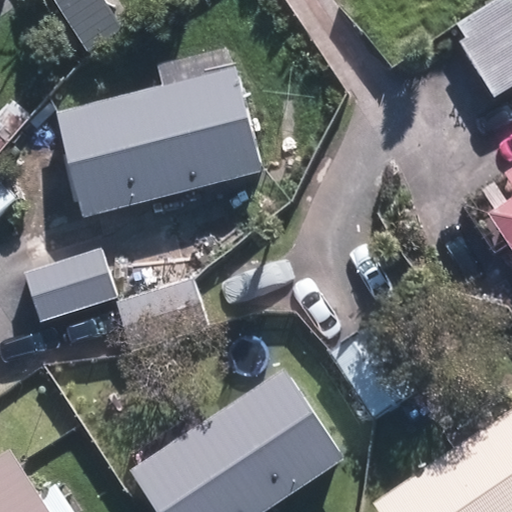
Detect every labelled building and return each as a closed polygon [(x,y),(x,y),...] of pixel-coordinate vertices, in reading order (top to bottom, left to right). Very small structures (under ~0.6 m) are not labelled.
[(122,31),(103,0),(53,0),(86,53),(122,31)] [(496,99),(511,88),(511,0),(497,0),(457,25),(463,37),(460,39),(496,99)] [(82,219),(261,173),(236,70),(57,116),(82,219)] [(0,144),(26,117),(7,100),(0,108),(0,144)] [(511,165),(500,173),(511,191),(511,196),(485,212),(511,254),(511,165)] [(102,249),(23,272),(37,318),(117,296),(102,249)] [(128,347),(208,326),(196,281),(117,302),(128,347)] [(327,352),(370,418),(408,393),(364,327),(327,352)] [(154,511),(264,511),(342,461),(283,372),(129,473),(154,511)] [(511,511),(511,405),(368,502),(375,511),(511,511)] [(0,455),(0,511),(53,511),(12,448),(0,455)]
